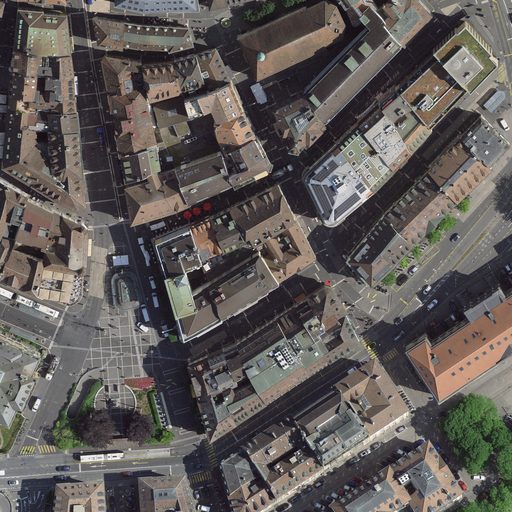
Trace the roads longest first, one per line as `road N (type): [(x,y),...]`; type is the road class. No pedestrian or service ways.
road 1 (primary): [(379,342),(200,458)]
road 2 (residential): [(296,511),(434,422)]
road 3 (primary): [(511,179),(448,258),(435,291)]
